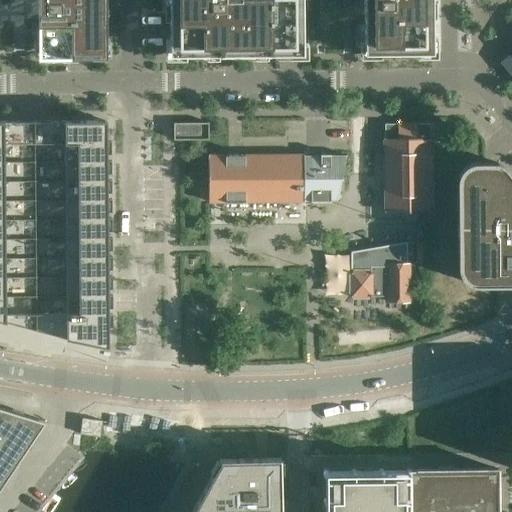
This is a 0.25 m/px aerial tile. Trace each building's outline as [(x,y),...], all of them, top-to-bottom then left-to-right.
[(0,0),(0,55),(105,55),(104,0),(0,0)] [(169,0),(170,56),(303,55),(364,54),(433,53),(431,0),(169,0)] [(511,53),(501,63),(511,75),(511,53)] [(0,320),(1,321),(69,339),(109,347),(108,326),(112,326),(112,313),(108,313),(108,307),(112,307),(112,294),(108,294),(108,287),(112,287),(112,274),(108,274),(108,268),(112,268),(112,255),(108,255),(108,249),(112,249),(112,236),(108,236),(108,230),(112,230),(112,217),(108,217),(108,211),(111,211),(111,198),(107,198),(107,191),(111,191),(111,178),(107,178),(107,172),(111,172),(111,159),(107,159),(107,153),(111,153),(111,140),(107,140),(107,120),(0,121),(0,320)] [(209,123),(207,123),(194,123),(181,123),(177,123),(174,123),(174,140),(209,140),(209,123)] [(431,212),(431,139),(418,139),(418,124),(397,124),(397,139),(385,139),(386,212),(431,212)] [(318,156),(208,157),(209,203),(309,202),(309,203),(329,203),(329,202),(336,202),(346,156),(328,156),(328,155),(318,155),(318,156)] [(492,162),(478,162),(475,163),(472,163),(469,164),(466,166),(464,168),(462,170),(460,173),(459,176),(459,179),(458,182),(459,266),(459,269),(459,271),(460,274),(461,276),(463,278),(464,280),(466,282),(469,283),(471,284),(474,285),(476,286),(478,286),(511,285),(511,174),(508,170),(507,169),(506,168),(505,167),(504,166),(503,165),(501,165),(500,164),(498,163),(497,163),(496,163),(494,162),(492,162)] [(406,242),(350,253),(351,298),(354,298),(356,300),(366,300),(369,298),(388,298),(388,303),(410,302),(409,265),(407,265),(406,242)] [(410,412),(417,435),(487,415),(480,391),(410,412)] [(0,490),(46,421),(24,415),(0,407),(0,490)] [(126,423),(135,423),(134,430),(156,431),(157,419),(118,417),(117,431),(126,431),(126,423)] [(103,422),(102,422),(83,419),(81,435),(101,438),(103,422)] [(221,461),(192,511),(280,511),(280,460),(221,461)] [(498,511),(498,468),(476,468),(415,470),(415,471),(417,471),(417,511),(498,511)] [(417,511),(417,471),(415,471),(415,470),(410,470),(410,469),(407,469),(407,470),(386,471),(383,471),(383,470),(380,470),(380,471),(355,471),(355,470),(353,470),(353,471),(328,472),(328,471),(325,471),(325,474),(326,474),(327,499),(325,499),(325,501),(327,501),(326,511),(417,511)]
